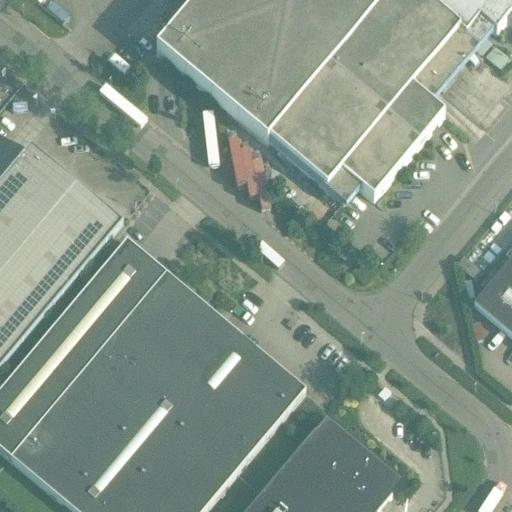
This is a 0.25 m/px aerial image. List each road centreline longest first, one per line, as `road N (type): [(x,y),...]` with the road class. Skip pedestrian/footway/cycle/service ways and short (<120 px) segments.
road 1 (unclassified): [(379,334),(0,19)]
road 2 (unclassified): [(490,511),(507,480),(493,431),(379,334)]
road 3 (unclassified): [(379,334),(511,176)]
